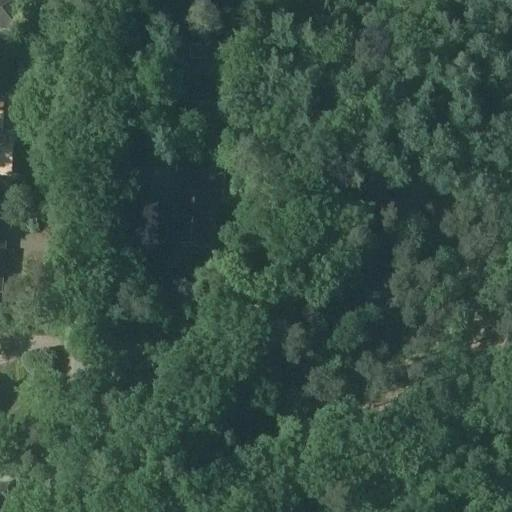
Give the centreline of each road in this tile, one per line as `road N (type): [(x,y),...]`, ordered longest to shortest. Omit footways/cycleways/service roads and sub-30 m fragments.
road 1 (track): [(420,0),(346,146),(135,511)]
road 2 (unclassified): [(68,511),(106,0)]
road 3 (track): [(511,395),(268,511)]
